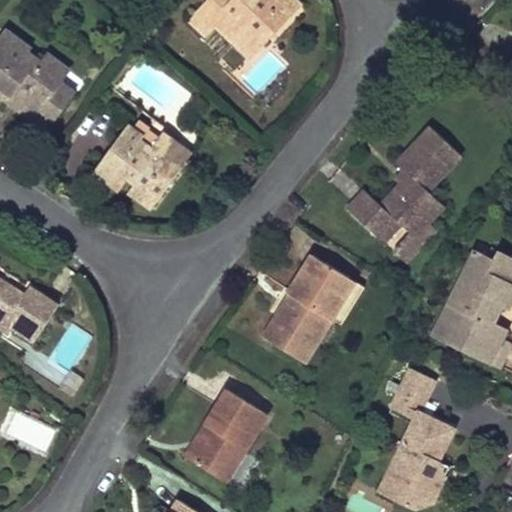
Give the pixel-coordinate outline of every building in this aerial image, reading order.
[(206,0),(188,19),(206,36),(217,24),(236,43),(244,34),(258,48),(289,16),(283,11),(293,0),(206,0)] [(303,1),(301,0),(293,0),(283,11),(289,16),(303,1)] [(32,49),(8,31),(0,41),(0,101),(7,92),(23,104),(21,106),(36,117),(48,102),(61,112),(77,91),(78,94),(85,84),(50,57),(44,64),(29,53),(32,49)] [(258,48),(244,34),(236,43),(250,56),(258,48)] [(263,46),(246,64),(230,48),(218,60),(258,98),(286,68),(263,46)] [(46,135),(63,114),(61,112),(48,102),(36,117),(31,124),(46,135)] [(463,153),(432,124),(414,143),(399,158),(406,165),(413,172),(402,183),(382,203),(366,188),(348,207),(383,242),(401,223),(410,232),(414,236),(431,219),(446,204),(430,188),(463,153)] [(144,139),(129,127),(94,173),(110,186),(121,172),(130,179),(137,185),(132,191),(155,208),(182,172),(166,161),(174,151),(160,139),(152,149),(143,141),(144,139)] [(195,156),(165,133),(160,139),(174,151),(166,161),(182,172),(195,156)] [(413,172),(406,165),(396,177),(402,183),(413,172)] [(130,179),(121,172),(110,186),(120,193),(130,179)] [(438,228),(431,219),(414,236),(410,232),(392,251),(405,262),(438,228)] [(493,262),(498,253),(478,244),(474,253),(493,262)] [(511,277),(511,260),(498,253),(493,262),(474,253),(434,336),(492,363),(502,341),(506,333),(492,326),(485,322),(489,312),(497,315),(501,307),(507,309),(511,299),(511,288),(508,286),(511,277)] [(350,277),(313,254),(302,271),(287,294),(291,296),(296,299),(288,312),(282,309),(264,338),(304,364),(332,319),(344,301),(337,297),(350,277)] [(0,266),(1,265),(0,264),(0,316),(15,326),(36,339),(60,304),(31,285),(27,292),(12,282),(0,274),(0,266)] [(366,287),(350,277),(337,297),(344,301),(332,319),(342,325),(366,287)] [(288,312),(296,299),(291,296),(282,309),(288,312)] [(485,322),(492,326),(497,315),(489,312),(485,322)] [(15,326),(0,316),(0,328),(9,335),(15,326)] [(502,341),(492,363),(501,368),(507,356),(511,346),(502,341)] [(420,414),(427,396),(435,380),(411,368),(403,385),(392,408),(415,419),(389,472),(398,476),(403,487),(397,501),(412,508),(434,501),(440,488),(434,472),(439,461),(454,430),(420,414)] [(269,416),(227,390),(217,407),(204,428),(212,434),(194,464),(226,484),(269,416)] [(38,416),(30,412),(28,418),(35,422),(38,416)] [(212,434),(204,428),(185,458),(194,464),(212,434)] [(450,467),(439,461),(434,472),(440,488),(446,475),(450,467)] [(389,472),(379,492),(397,501),(403,487),(398,476),(389,472)] [(198,511),(180,501),(172,511),(198,511)]
